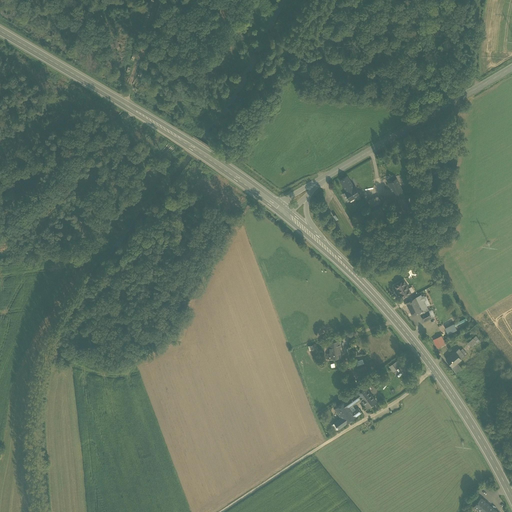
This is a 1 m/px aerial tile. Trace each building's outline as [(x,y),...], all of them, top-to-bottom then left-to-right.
[(346,191),(345,192),(350,200),(359,195),(354,187),(353,187),(346,176),(340,180),(346,191)] [(396,179),(388,183),(394,196),(402,192),(396,179)] [(378,196),(367,201),(371,208),(381,202),(378,196)] [(384,214),(380,206),(373,210),(377,218),(384,214)] [(404,280),(394,286),(401,299),(411,293),(408,289),(404,280)] [(419,312),(425,309),(419,296),(406,303),(412,316),(419,312)] [(432,318),(427,308),(425,309),(419,312),(424,322),(432,318)] [(446,334),(455,330),(452,323),(443,327),(446,334)] [(441,336),(433,340),(437,348),(445,344),(441,336)] [(472,338),(467,343),(470,347),(476,343),(472,338)] [(341,357),(339,341),(328,342),(329,347),(330,353),(330,359),(341,357)] [(461,359),(465,356),(460,351),(458,349),(455,352),(461,359)] [(458,362),(461,359),(455,352),(452,354),(458,362)] [(446,359),(452,367),(456,364),(458,362),(452,354),(446,359)] [(407,361),(403,356),(393,363),(397,369),(407,361)] [(460,369),(456,364),(452,367),(451,368),(456,373),(460,369)] [(365,387),(353,395),(357,401),(360,399),(367,409),(376,402),(365,387)] [(349,407),(357,401),(353,395),(334,409),(338,415),(349,407)] [(341,418),(345,424),(361,413),(357,408),(352,412),(349,407),(338,415),(341,418)] [(334,423),(338,429),(345,424),(341,418),(334,423)] [(480,498),(473,507),(479,511),(489,511),(492,508),(480,498)]
